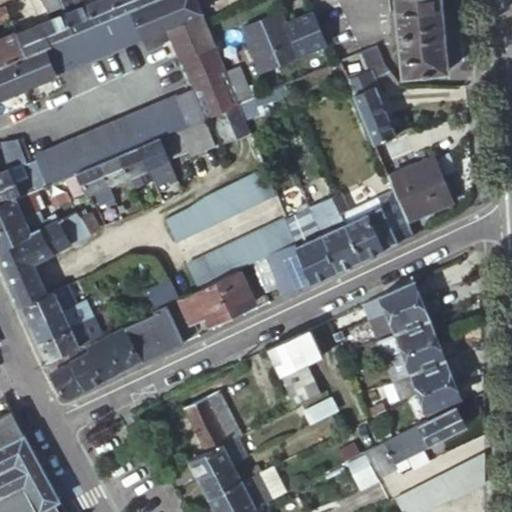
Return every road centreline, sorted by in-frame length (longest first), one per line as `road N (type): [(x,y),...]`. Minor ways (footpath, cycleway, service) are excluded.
road 1 (residential): [(51,423),(511,212)]
road 2 (unknown): [(0,304),(112,252),(124,235),(185,204),(211,185),(221,143)]
